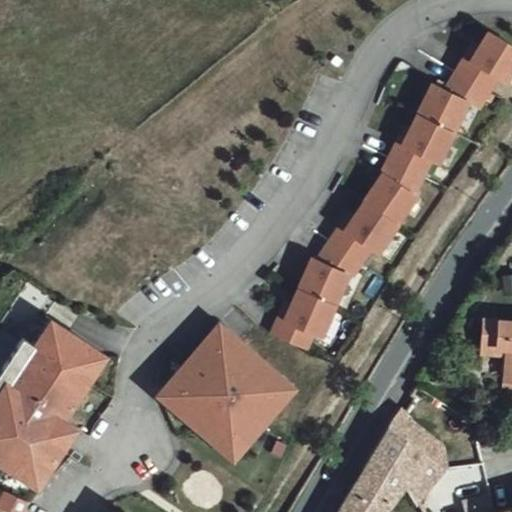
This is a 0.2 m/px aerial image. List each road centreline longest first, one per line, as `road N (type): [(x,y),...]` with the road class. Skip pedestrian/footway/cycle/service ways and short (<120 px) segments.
road 1 (residential): [(459,0),(407,21),(364,63),(315,162),(257,238),(166,320),(134,379),(134,421),(120,459),(71,511)]
road 2 (secondary): [(511,193),(315,511)]
